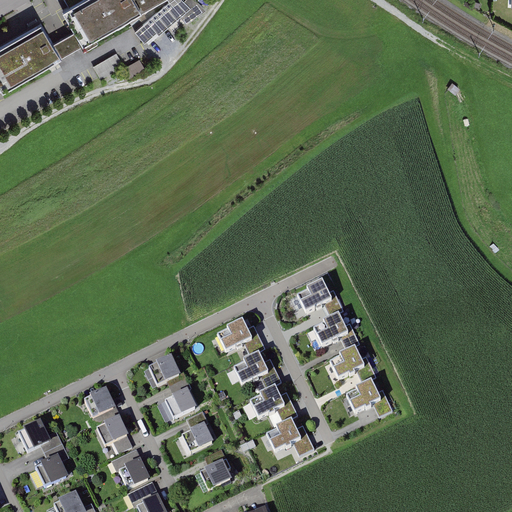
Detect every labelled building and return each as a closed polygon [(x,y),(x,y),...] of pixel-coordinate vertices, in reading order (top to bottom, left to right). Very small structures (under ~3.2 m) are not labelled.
[(42,24),(0,47),(0,64),(11,84),(161,0),(82,0),(63,11),(75,33),(54,45),(42,24)] [(167,0),(169,3),(135,33),(149,47),(181,18),(187,24),(197,15),(183,0),(167,0)] [(117,54),(93,67),(100,80),(124,67),(117,54)] [(306,314),(324,305),(330,319),(344,312),(334,292),(329,295),(322,282),(296,295),(306,314)] [(328,342),(343,334),(349,346),(365,338),(351,309),(319,325),(328,342)] [(231,351),(246,343),(252,354),(268,346),(252,317),(221,334),(231,351)] [(346,377),(361,369),(367,380),(383,371),(367,343),(336,360),(346,377)] [(246,384),(262,376),(268,387),(284,378),(268,350),(237,367),(246,384)] [(173,360),(150,371),(158,389),(181,378),(173,360)] [(235,370),(228,374),(234,385),(241,382),(235,370)] [(363,409),(379,401),(385,412),(401,403),(385,375),(354,392),(363,409)] [(265,414),(280,406),(286,417),(302,409),(286,381),(255,398),(265,414)] [(106,393),(87,402),(97,422),(116,413),(106,393)] [(188,393),(165,404),(174,422),(197,411),(188,393)] [(281,450),(296,442),(303,453),(318,444),(303,416),(272,433),(281,450)] [(121,422),(99,432),(112,459),(133,450),(121,422)] [(42,425),(21,436),(30,455),(41,449),(48,464),(40,468),(51,490),(69,481),(62,466),(70,462),(57,436),(49,440),(42,425)] [(205,427),(182,438),(191,457),(214,446),(205,427)] [(21,455),(28,452),(23,442),(16,446),(21,455)] [(137,455),(116,464),(128,491),(149,482),(137,455)] [(223,462),(200,474),(209,492),(232,481),(223,462)] [(164,511),(153,486),(129,497),(135,511),(164,511)] [(77,495),(55,506),(58,511),(95,511),(92,506),(84,510),(77,495)]
